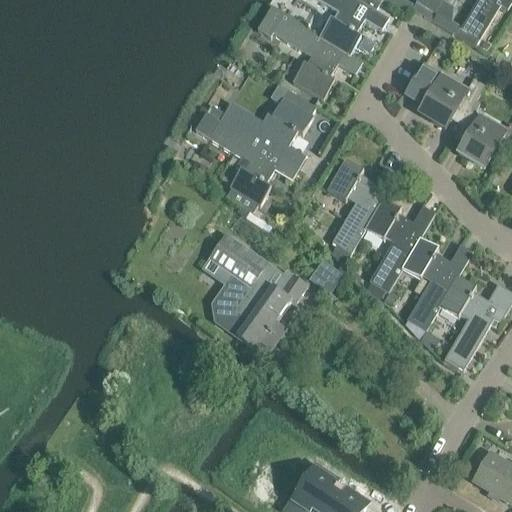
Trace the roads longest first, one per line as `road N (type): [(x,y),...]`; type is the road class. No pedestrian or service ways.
road 1 (residential): [(511,251),(488,237),(365,104),(404,40)]
road 2 (residential): [(431,487),(511,350)]
road 3 (track): [(133,511),(164,468),(231,511)]
